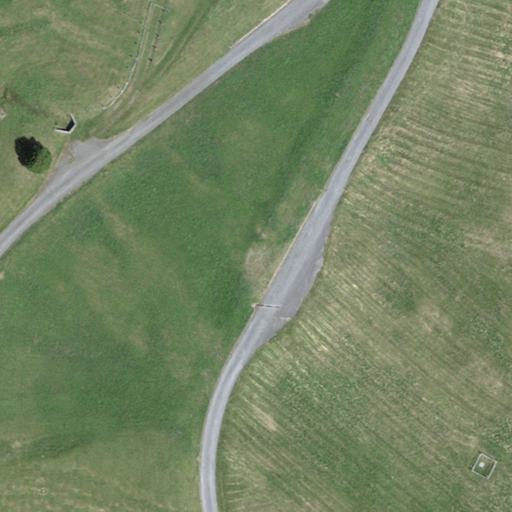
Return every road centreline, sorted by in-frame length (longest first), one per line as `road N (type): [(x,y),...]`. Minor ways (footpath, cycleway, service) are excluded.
road 1 (unclassified): [(210,511),(209,438),(228,374),(429,0)]
road 2 (unclassified): [(304,0),(0,245)]
road 3 (track): [(162,0),(137,87),(92,137),(92,165)]
